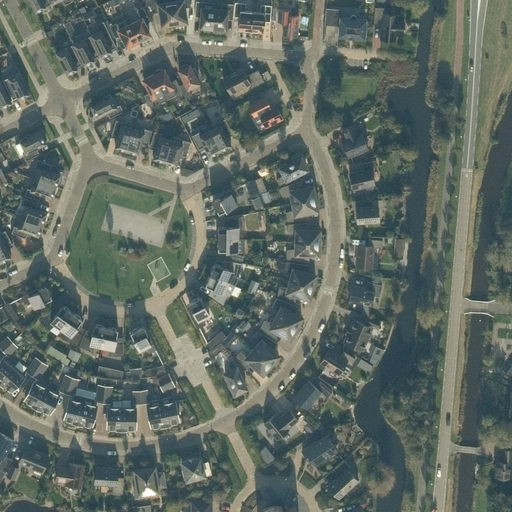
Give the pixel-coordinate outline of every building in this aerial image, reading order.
[(51,3),(49,0),(29,0),(32,4),(31,5),(34,12),(35,11),(36,11),(45,6),(45,7),(46,6),(51,3)] [(173,26),(174,26),(169,0),(144,0),(146,5),(151,4),(152,12),(159,11),(161,26),(164,25),(164,26),(173,26)] [(189,0),(169,0),(174,26),(176,26),(184,23),(184,22),(187,21),(185,7),(191,6),(189,0)] [(202,7),(202,2),(196,1),(195,16),(195,14),(201,15),(200,27),(213,28),(214,8),(202,7)] [(245,10),(246,3),(235,2),(233,16),(239,17),(238,31),(251,32),(252,11),(245,10)] [(233,19),(234,4),(222,3),(222,9),(214,8),(213,28),(226,30),(227,17),(233,17),(232,19),(233,19)] [(270,20),(271,5),(260,4),(260,12),(252,11),(251,32),(263,33),(264,19),(270,20)] [(144,23),(150,20),(143,7),(137,10),(141,18),(130,24),(138,40),(150,34),(144,23)] [(383,13),(384,7),(375,7),(373,22),(382,23),(381,39),(395,40),(395,31),(403,32),(404,21),(396,20),(397,15),(383,13)] [(341,17),(342,9),(326,8),(325,24),(340,25),(339,35),(349,36),(349,35),(354,36),(364,37),(365,19),(357,19),(357,17),(356,15),(354,14),(352,14),(351,14),(349,16),(349,18),(341,17)] [(290,15),(291,10),(279,9),(278,21),(284,22),(283,34),(297,36),(298,16),(290,15)] [(130,24),(130,22),(128,18),(117,24),(116,23),(110,26),(116,37),(121,34),(127,46),(138,40),(130,24)] [(116,46),(103,21),(96,24),(99,30),(91,34),(102,56),(111,51),(112,51),(111,49),(116,46)] [(52,29),(45,33),(47,37),(55,34),(52,29)] [(99,55),(89,36),(84,38),(83,38),(83,39),(74,43),(85,65),(85,64),(94,60),(95,60),(94,58),(99,55)] [(82,64),(72,45),(66,47),(66,48),(57,52),(56,52),(55,53),(59,60),(60,60),(67,74),(68,73),(77,69),(76,67),(82,64)] [(180,69),(179,70),(185,82),(179,85),(182,91),(186,98),(192,95),(188,88),(198,83),(195,77),(199,75),(194,67),(191,69),(189,64),(187,65),(185,64),(181,67),(180,69)] [(258,70),(246,76),(242,68),(223,78),(230,93),(249,83),(251,87),(264,81),(258,70)] [(155,73),(154,74),(163,92),(166,99),(173,96),(182,91),(179,85),(176,79),(170,82),(164,69),(161,70),(160,69),(155,71),(155,73)] [(23,79),(19,72),(18,72),(17,72),(8,77),(2,80),(12,99),(18,97),(19,98),(28,93),(28,94),(29,93),(22,79),(23,79)] [(154,74),(143,79),(150,91),(144,94),(147,101),(150,107),(160,102),(166,99),(163,92),(154,74)] [(11,102),(1,81),(0,81),(0,80),(0,105),(1,107),(2,107),(11,102)] [(111,95),(110,93),(102,97),(103,99),(91,105),(91,106),(92,106),(93,108),(91,108),(94,115),(96,114),(97,115),(96,116),(97,116),(105,112),(107,113),(110,118),(123,111),(120,104),(116,106),(111,96),(112,96),(111,95)] [(270,107),(265,97),(249,105),(254,116),(259,114),(266,127),(283,118),(275,104),(270,107)] [(227,134),(232,131),(225,118),(217,122),(217,126),(210,130),(210,129),(210,130),(220,150),(220,149),(222,148),(223,150),(229,147),(228,145),(230,144),(230,145),(231,144),(227,136),(226,136),(227,134)] [(116,119),(111,134),(117,135),(118,137),(117,137),(117,138),(115,146),(116,146),(118,146),(117,147),(117,148),(123,150),(124,149),(124,148),(126,149),(126,150),(134,125),(123,121),(122,121),(116,119)] [(361,133),(358,134),(353,124),(342,129),(345,136),(346,135),(348,139),(342,141),(348,156),(354,154),(354,155),(362,152),(362,151),(368,148),(361,133)] [(134,125),(126,150),(127,150),(127,149),(129,150),(128,152),(135,154),(135,152),(137,152),(137,153),(138,153),(140,145),(140,144),(142,143),(147,144),(147,145),(152,130),(147,128),(144,128),(134,125)] [(220,150),(210,130),(209,130),(210,130),(203,133),(199,131),(191,135),(198,149),(203,146),(205,147),(209,155),(210,155),(210,154),(211,153),(212,155),(219,152),(218,150),(219,149),(220,150)] [(40,132),(41,132),(40,131),(28,138),(27,136),(19,140),(20,142),(21,142),(26,152),(22,154),(26,161),(39,154),(37,148),(37,146),(38,147),(46,142),(45,142),(44,140),(46,139),(43,133),(41,134),(40,132)] [(160,136),(161,133),(154,131),(149,145),(155,147),(156,149),(153,158),(154,158),(154,157),(156,158),(155,160),(162,162),(162,160),(164,160),(164,161),(171,139),(160,136)] [(186,156),(190,141),(183,139),(182,143),(171,140),(171,139),(164,161),(165,161),(165,160),(167,161),(166,163),(173,165),(174,163),(176,164),(175,164),(176,165),(179,156),(178,155),(181,154),(186,156)] [(303,162),(305,162),(302,154),(291,159),(292,161),(280,167),(284,174),(276,179),(279,184),(288,180),(287,178),(306,168),(303,162)] [(50,170),(52,164),(37,159),(35,166),(38,168),(35,178),(34,178),(56,186),(56,185),(55,185),(56,183),(58,184),(60,177),(58,177),(59,175),(60,174),(51,171),(50,170)] [(371,168),(376,167),(375,160),(361,163),(363,169),(349,173),(353,189),(374,184),(371,168)] [(255,179),(260,191),(266,189),(261,177),(255,179)] [(56,186),(34,178),(34,179),(31,189),(27,188),(25,195),(39,200),(41,195),(43,194),(52,197),(52,196),(51,196),(52,194),(54,195),(56,188),(54,188),(55,186),(56,186)] [(312,186),(299,189),(298,181),(280,187),(282,196),(291,195),(293,202),(318,197),(318,196),(317,196),(317,195),(316,194),(316,193),(315,192),(314,191),(313,191),(312,186)] [(251,198),(256,196),(260,195),(256,183),(247,187),(251,198)] [(233,197),(239,194),(235,188),(219,196),(220,198),(213,202),(214,204),(215,209),(218,212),(218,213),(236,204),(233,197)] [(36,207),(38,202),(24,197),(21,204),(25,205),(21,216),(42,223),(42,221),(44,222),(47,215),(45,214),(45,213),(46,213),(46,212),(37,209),(36,207)] [(318,199),(318,198),(318,197),(293,202),(294,209),(285,212),(287,221),(306,219),(304,212),(317,209),(316,205),(317,204),(317,203),(317,202),(318,202),(318,200),(318,199)] [(377,206),(383,206),(383,199),(371,200),(371,206),(356,207),(357,223),(378,221),(377,206)] [(42,224),(42,223),(21,216),(17,227),(14,225),(11,232),(26,238),(27,232),(29,231),(29,232),(38,235),(38,234),(38,232),(41,233),(43,226),(41,225),(41,224),(42,224)] [(238,231),(245,230),(242,216),(230,218),(231,224),(226,225),(227,226),(218,226),(218,227),(217,231),(218,236),(218,238),(238,238),(238,231)] [(319,230),(306,230),(306,222),(287,224),(287,233),(296,234),(296,241),(322,242),(321,241),(321,240),(321,238),(320,236),(319,236),(319,235),(319,230)] [(7,246),(12,243),(5,230),(0,232),(0,236),(0,261),(0,262),(0,261),(2,260),(3,262),(9,259),(8,257),(10,256),(11,256),(7,248),(6,248),(7,246)] [(238,246),(238,238),(218,238),(218,240),(217,245),(218,248),(218,250),(226,250),(226,251),(231,252),(229,258),(241,260),(244,247),(238,246)] [(382,247),(382,240),(368,239),(368,245),(358,244),(356,266),(371,267),(373,246),(382,247)] [(321,244),(322,242),(296,241),(296,248),(287,249),(286,258),(305,261),(305,254),(318,254),(318,249),(319,248),(320,247),(320,246),(321,246),(321,244)] [(211,272),(210,274),(228,282),(234,285),(238,277),(238,276),(241,263),(229,261),(227,266),(223,265),(223,266),(222,266),(215,263),(214,264),(212,267),(211,272)] [(302,271),(304,264),(286,261),(283,270),(292,273),(290,280),(315,287),(315,285),(315,284),(315,283),(315,282),(315,280),(314,279),(315,274),(302,271)] [(206,283),(205,285),(212,288),(213,288),(212,289),(216,292),(213,297),(223,304),(231,293),(234,285),(228,282),(210,274),(209,275),(206,280),(206,283)] [(315,287),(290,280),(288,287),(279,286),(277,295),(294,301),(296,294),(309,298),(310,293),(311,293),(312,292),(313,291),(314,290),(314,289),(315,287)] [(353,285),(349,299),(364,303),(362,312),(368,314),(370,305),(373,295),(379,296),(382,284),(367,281),(366,288),(353,285)] [(235,291),(242,293),(245,283),(238,282),(235,291)] [(50,293),(47,288),(46,287),(39,290),(38,288),(22,297),(25,303),(31,300),(34,307),(52,298),(51,296),(50,293)] [(202,318),(209,314),(200,296),(198,297),(195,298),(191,301),(189,302),(192,309),(190,310),(199,327),(205,323),(202,318)] [(276,297),(272,305),(277,309),(279,310),(276,317),(298,329),(299,328),(299,327),(299,326),(300,325),(300,324),(300,323),(299,323),(299,322),(299,321),(301,317),(290,311),(293,304),(276,297)] [(67,307),(64,306),(62,305),(58,312),(57,311),(53,314),(49,310),(40,319),(50,329),(54,324),(61,328),(72,312),(71,311),(67,307)] [(12,320),(18,317),(11,306),(6,310),(12,320)] [(79,315),(74,313),(72,312),(61,328),(67,333),(64,339),(77,344),(82,333),(76,331),(78,326),(82,319),(81,318),(79,315)] [(264,319),(260,327),(275,338),(278,332),(290,338),(292,334),(293,333),(294,333),(295,332),(296,332),(296,331),(297,331),(297,330),(298,330),(298,329),(276,317),(270,313),(266,320),(264,319)] [(377,327),(380,321),(367,316),(365,322),(364,324),(353,319),(344,341),(359,348),(369,326),(368,325),(369,323),(377,327)] [(99,324),(96,324),(94,324),(92,332),(91,332),(89,336),(84,334),(79,345),(92,351),(94,345),(102,346),(106,327),(104,326),(99,324)] [(147,332),(145,333),(141,326),(139,327),(134,329),(132,331),(130,332),(139,350),(146,346),(149,352),(155,349),(147,332)] [(113,327),(108,327),(106,327),(102,346),(109,348),(109,354),(123,355),(123,342),(117,342),(117,337),(116,337),(118,329),(116,329),(113,327)] [(268,346),(273,341),(258,330),(252,337),(258,344),(253,349),(256,351),(273,366),(273,365),(274,364),(275,362),(275,361),(275,359),(275,358),(278,355),(268,346)] [(216,344),(225,336),(221,331),(212,339),(216,344)] [(0,346),(3,349),(12,341),(8,337),(0,343),(0,346)] [(12,341),(3,349),(7,354),(16,346),(12,341)] [(224,346),(220,341),(210,350),(215,355),(224,346)] [(273,366),(256,351),(253,349),(249,354),(241,349),(235,356),(248,370),(253,364),(262,373),(266,369),(267,369),(269,368),(270,368),(272,367),(273,366)] [(343,351),(340,356),(328,349),(320,362),(339,373),(346,361),(351,364),(355,358),(343,351)] [(0,382),(14,366),(3,357),(0,360),(0,382)] [(23,357),(19,361),(27,367),(30,363),(23,357)] [(32,374),(41,361),(36,357),(27,371),(32,374)] [(236,368),(238,367),(233,358),(228,361),(231,369),(225,373),(230,384),(229,385),(234,396),(241,392),(240,390),(246,387),(236,368)] [(41,361),(32,374),(37,378),(46,364),(41,361)] [(12,390),(25,375),(14,366),(0,382),(0,383),(3,386),(5,384),(12,390)] [(147,375),(159,373),(158,366),(146,369),(147,375)] [(160,385),(171,379),(168,373),(157,379),(160,385)] [(66,392),(72,377),(66,374),(60,390),(66,392)] [(72,377),(66,392),(71,394),(77,379),(72,377)] [(320,380),(315,386),(308,380),(293,397),(307,409),(313,402),(312,401),(321,391),(327,397),(332,391),(320,380)] [(36,408),(46,388),(34,381),(25,399),(33,403),(32,405),(36,408)] [(103,401),(105,385),(99,384),(97,401),(103,401)] [(105,385),(103,401),(109,402),(111,386),(105,385)] [(50,412),(59,394),(46,388),(36,408),(41,410),(42,408),(50,412)] [(78,423),(85,396),(75,394),(74,399),(69,398),(65,418),(73,420),(73,422),(78,423)] [(92,404),(94,399),(85,396),(78,423),(82,425),(83,422),(92,424),(97,405),(92,404)] [(170,396),(160,399),(161,404),(165,425),(170,424),(170,422),(179,420),(177,413),(176,407),(174,401),(171,401),(170,396)] [(150,403),(146,404),(147,406),(150,422),(151,426),(160,424),(161,426),(165,425),(161,404),(160,399),(149,401),(150,403)] [(121,429),(122,407),(108,407),(107,427),(116,427),(116,429),(121,429)] [(135,427),(136,408),(122,407),(121,429),(126,430),(126,427),(135,427)] [(288,428),(298,420),(289,410),(279,418),(276,413),(264,423),(277,438),(288,429),(288,428)] [(5,455),(14,440),(0,431),(0,456),(3,458),(0,462),(0,468),(5,471),(12,459),(5,455)] [(333,445),(326,435),(315,443),(314,442),(302,450),(309,460),(311,459),(315,464),(322,459),(322,460),(336,450),(334,447),(333,445)] [(49,456),(31,448),(26,446),(19,462),(42,472),(49,456)] [(511,449),(503,449),(502,460),(498,460),(496,476),(511,477),(511,449)] [(194,458),(194,457),(193,457),(193,458),(188,460),(188,458),(187,458),(188,460),(182,461),(184,470),(182,470),(184,479),(186,478),(187,479),(188,479),(189,481),(197,479),(197,477),(204,475),(211,474),(208,461),(201,463),(200,457),(194,458)] [(347,468),(349,466),(343,459),(331,470),(337,476),(327,485),(339,498),(358,480),(347,468)] [(80,486),(84,465),(69,462),(68,468),(58,466),(56,480),(66,481),(65,484),(80,486)] [(14,479),(19,468),(11,464),(7,476),(14,479)] [(117,476),(118,468),(96,467),(94,483),(113,484),(112,492),(122,493),(124,477),(117,476)] [(163,471),(155,472),(154,467),(149,467),(149,468),(144,469),(144,468),(134,470),(137,484),(134,485),(136,497),(148,495),(147,492),(158,490),(158,487),(165,486),(163,471)] [(285,505),(282,507),(277,498),(277,499),(266,504),(266,503),(266,504),(267,506),(263,509),(260,511),(297,511),(294,506),(287,509),(285,505)] [(211,511),(211,501),(192,501),(192,511),(211,511)]
